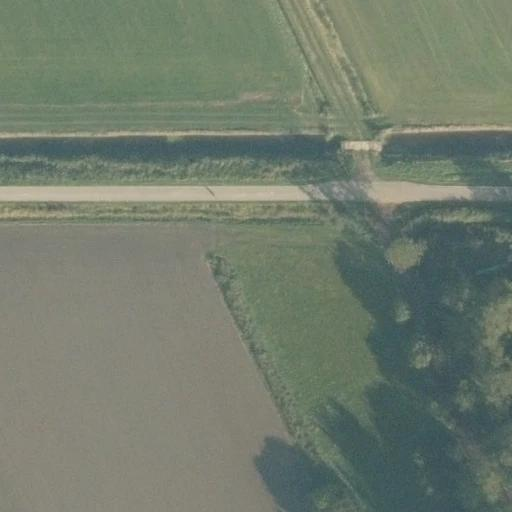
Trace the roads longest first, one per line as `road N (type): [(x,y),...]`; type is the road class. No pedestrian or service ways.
road 1 (unclassified): [(0,196),(511,197)]
road 2 (track): [(384,193),(392,249),(428,344),(510,511)]
road 3 (track): [(359,191),(360,141),(292,0)]
